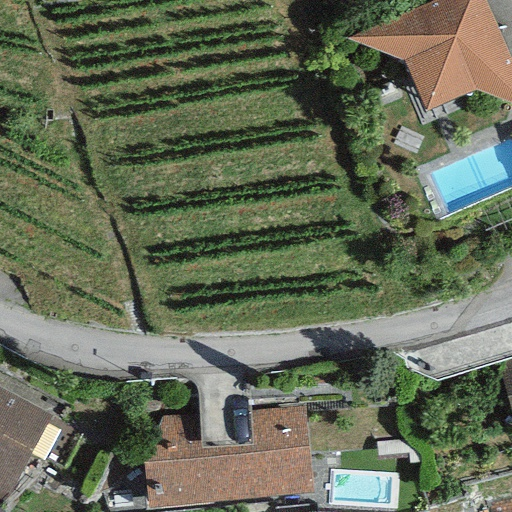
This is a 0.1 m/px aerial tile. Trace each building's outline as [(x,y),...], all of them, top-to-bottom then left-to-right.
[(511,12),(507,0),(465,0),(347,46),(403,79),(420,123),(476,102),(511,115),(511,12)] [(511,364),(494,369),(511,437),(511,364)] [(50,422),(0,395),(0,504),(5,507),(50,422)] [(161,420),(143,474),(146,511),(279,511),(316,509),(305,407),(161,420)] [(511,511),(511,499),(490,504),(491,511),(511,511)]
